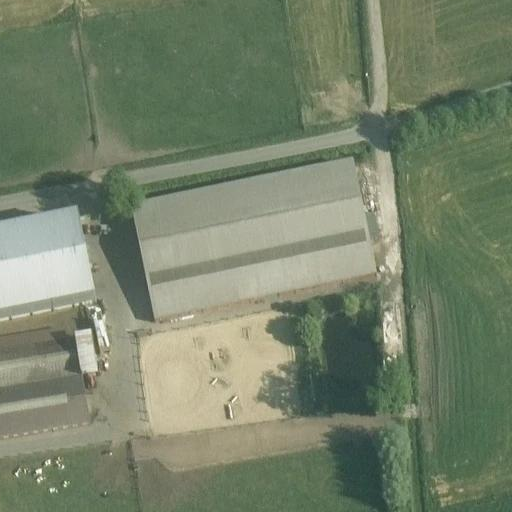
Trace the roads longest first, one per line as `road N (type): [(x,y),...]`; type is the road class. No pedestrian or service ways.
road 1 (residential): [(0,205),(378,129)]
road 2 (residential): [(378,129),(511,87)]
road 3 (unclassified): [(369,0),(378,129)]
